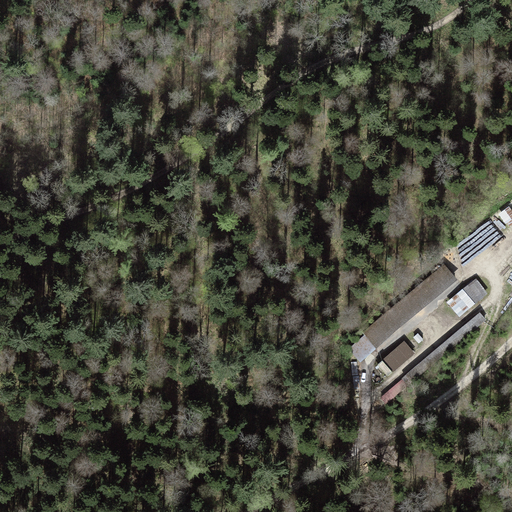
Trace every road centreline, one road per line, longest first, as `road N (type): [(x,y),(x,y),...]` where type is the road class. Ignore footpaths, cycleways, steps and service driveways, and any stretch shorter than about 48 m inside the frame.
road 1 (track): [(471,0),(437,25),(337,54),(102,208),(0,252)]
road 2 (track): [(244,511),(404,428),(511,341)]
